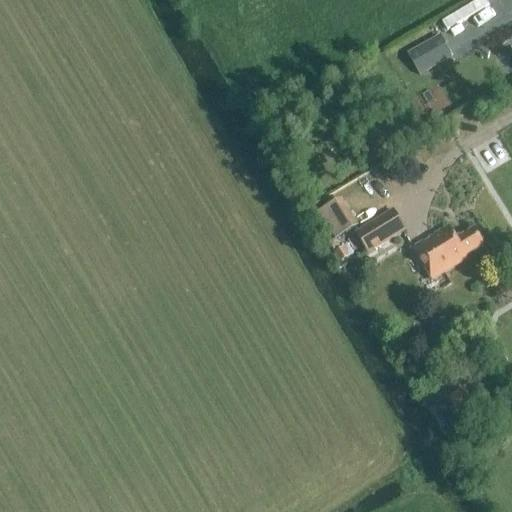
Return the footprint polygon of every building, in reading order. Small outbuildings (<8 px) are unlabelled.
[(451,58),(439,38),(408,56),(420,76),(451,58)] [(335,239),(356,225),(340,201),(319,215),(335,239)] [(392,212),(356,234),(368,254),(404,232),(392,212)] [(465,257),(483,246),(473,231),(456,242),(448,229),(411,251),(424,272),(426,271),(432,281),(467,260),(465,257)] [(343,249),(335,253),(341,262),(348,258),(343,249)] [(466,391),(446,403),(459,424),(478,412),(466,391)]
